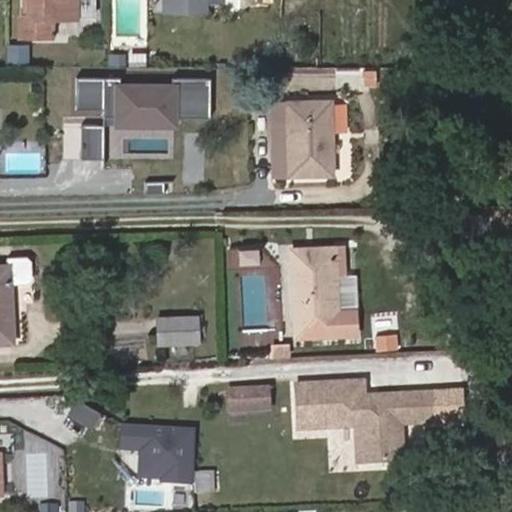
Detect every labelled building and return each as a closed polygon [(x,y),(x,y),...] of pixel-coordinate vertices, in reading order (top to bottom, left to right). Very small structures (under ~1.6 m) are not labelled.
[(75,0),(28,0),(28,15),(21,14),(20,33),(52,33),(52,15),(76,16),(75,0)] [(94,10),(94,0),(78,0),(78,10),(94,10)] [(207,0),(225,1),(225,0),(158,0),(159,9),(207,10),(207,0)] [(130,150),(178,150),(178,114),(209,114),(209,76),(76,76),(76,108),(103,109),(103,124),(130,125),(130,150)] [(321,101),(266,101),(267,173),(322,172),(321,101)] [(82,120),(80,155),(102,156),(104,122),(82,120)] [(332,307),(330,276),(331,276),(335,276),(338,276),(337,246),(329,247),(286,249),(289,321),(308,320),(309,335),(317,335),(324,334),(350,333),(350,325),(350,318),(350,312),(349,310),(332,311),(332,307)] [(0,342),(11,342),(9,266),(0,266),(0,342)] [(351,281),(350,275),(338,276),(335,276),(331,276),(330,276),(332,307),(332,311),(349,310),(350,312),(352,312),(351,296),(351,281)] [(150,342),(191,341),(190,317),(149,319),(150,342)] [(309,335),(308,320),(289,321),(290,336),(309,335)] [(365,377),(292,377),(291,431),(432,433),(433,388),(365,388),(365,377)] [(227,389),(228,409),(268,407),(267,387),(227,389)] [(191,480),(194,425),(120,420),(118,448),(139,449),(137,477),(191,480)]
